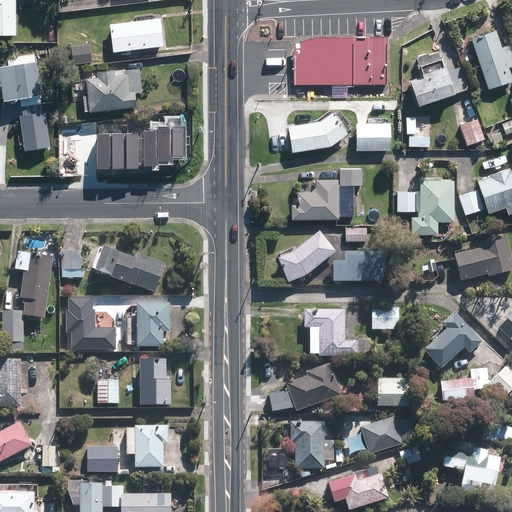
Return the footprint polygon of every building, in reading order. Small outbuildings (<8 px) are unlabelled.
[(0,0),(0,35),(17,36),(16,0),(0,0)] [(162,20),(112,26),(115,47),(165,41),(162,20)] [(491,34),(470,42),(486,89),(509,81),(504,67),(511,64),(511,59),(507,46),(497,50),(491,34)] [(291,86),(383,85),(383,38),(312,38),(291,45),(291,86)] [(91,46),(73,48),(75,63),(93,61),(91,46)] [(449,93),(437,61),(416,68),(420,79),(405,84),(413,106),(449,93)] [(35,65),(3,71),(8,102),(41,96),(35,65)] [(458,66),(444,71),(452,94),(466,89),(458,66)] [(82,79),(85,112),(139,107),(138,92),(145,91),(143,70),(130,71),(131,74),(82,79)] [(46,115),(23,119),(28,150),(50,147),(46,115)] [(330,115),(314,126),(286,130),(289,151),(325,146),(343,134),(330,115)] [(476,118),(457,125),(465,145),(484,139),(476,118)] [(511,121),(501,125),(505,135),(511,133),(511,121)] [(388,125),(352,124),(351,151),(388,153),(388,125)] [(156,131),(157,161),(170,161),(170,157),(170,127),(156,127),(156,131)] [(183,127),(170,127),(170,157),(183,157),(183,127)] [(502,140),(498,130),(488,134),(492,144),(502,140)] [(156,131),(143,131),(144,166),(157,166),(157,161),(156,131)] [(110,134),(97,134),(97,169),(111,169),(110,134)] [(125,134),(110,134),(111,169),(125,169),(125,134)] [(139,134),(125,134),(125,169),(139,169),(139,134)] [(446,138),(429,137),(428,147),(445,148),(446,138)] [(359,169),(341,169),(341,185),(360,184),(359,169)] [(511,191),(505,171),(474,182),(484,211),(501,204),(505,214),(511,211),(511,191)] [(296,206),(291,206),(291,216),(352,216),(351,187),(333,187),(333,181),(315,181),(315,194),(296,194),(296,206)] [(448,221),(448,182),(418,183),(418,219),(409,219),(409,233),(433,233),(433,221),(448,221)] [(473,192),(457,197),(463,214),(480,209),(473,192)] [(367,229),(345,228),(344,243),(367,243),(367,229)] [(284,282),(303,275),(329,253),(315,237),(292,256),(276,262),(284,282)] [(507,271),(500,242),(478,248),(479,251),(452,258),(457,280),(485,273),(485,277),(507,271)] [(165,267),(107,247),(99,270),(157,290),(165,267)] [(84,253),(63,253),(63,272),(84,272),(84,253)] [(52,258),(21,254),(19,268),(27,269),(24,296),(29,297),(27,313),(44,316),(52,258)] [(379,282),(379,259),(341,259),(341,266),(331,266),(331,282),(379,282)] [(93,296),(70,296),(70,309),(68,309),(67,333),(73,333),(73,347),(116,348),(116,324),(96,324),(96,308),(93,308),(93,296)] [(129,300),(106,298),(105,311),(128,313),(129,300)] [(171,303),(143,303),(143,343),(164,343),(165,329),(171,329),(171,303)] [(396,311),(370,311),(370,329),(396,329),(396,311)] [(22,342),(22,314),(5,314),(5,342),(22,342)] [(339,314),(303,314),(303,328),(316,328),(316,355),(351,355),(351,344),(339,344),(339,314)] [(511,316),(500,329),(511,340),(511,339),(511,316)] [(475,343),(451,317),(442,325),(446,330),(422,352),(437,367),(460,346),(465,352),(475,343)] [(72,337),(62,337),(62,351),(71,352),(72,337)] [(167,359),(144,360),(144,404),(173,404),(172,379),(167,379),(167,359)] [(0,404),(21,405),(20,361),(0,361),(0,404)] [(511,385),(511,372),(506,366),(486,387),(499,399),(511,385)] [(334,396),(324,367),(304,375),(305,379),(284,387),(293,412),(334,396)] [(404,382),(375,381),(375,407),(404,407),(404,382)] [(467,382),(438,385),(440,402),(469,399),(467,382)] [(117,384),(98,384),(98,402),(118,402),(117,384)] [(388,421),(360,430),(368,453),(396,444),(388,421)] [(0,460),(30,445),(20,425),(0,434),(0,460)] [(319,425),(289,425),(289,442),(294,442),(294,468),(318,468),(319,425)] [(167,426),(135,426),(136,463),(163,462),(163,441),(168,441),(167,426)] [(119,448),(89,448),(89,469),(120,469),(119,448)] [(413,448),(396,454),(401,467),(418,461),(413,448)] [(55,449),(43,449),(43,464),(55,464),(55,449)] [(492,492),(498,459),(484,457),(485,452),(471,450),(470,455),(444,451),(441,467),(462,471),(459,487),(492,492)] [(345,451),(333,452),(333,464),(345,464),(345,451)] [(376,473),(325,488),(329,503),(339,500),(342,509),(383,497),(376,473)] [(104,482),(81,482),(81,511),(96,511),(97,511),(105,511),(104,482)] [(123,485),(107,486),(107,506),(123,505),(123,485)] [(172,511),(172,492),(124,493),(124,511),(172,511)] [(33,511),(33,494),(0,494),(0,511),(33,511)]
